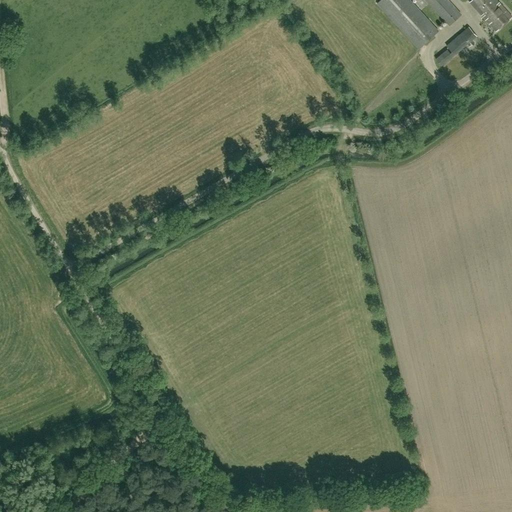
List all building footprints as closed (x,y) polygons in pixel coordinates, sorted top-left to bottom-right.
[(419,49),(439,31),(410,0),(380,0),(377,3),(419,49)] [(425,0),(449,26),(462,14),(449,0),(425,0)] [(496,31),(511,17),(511,16),(497,0),(471,0),(470,2),(496,31)] [(455,55),(477,36),(469,27),(447,46),(455,55)] [(442,66),(454,55),(448,48),(435,58),(442,66)]
